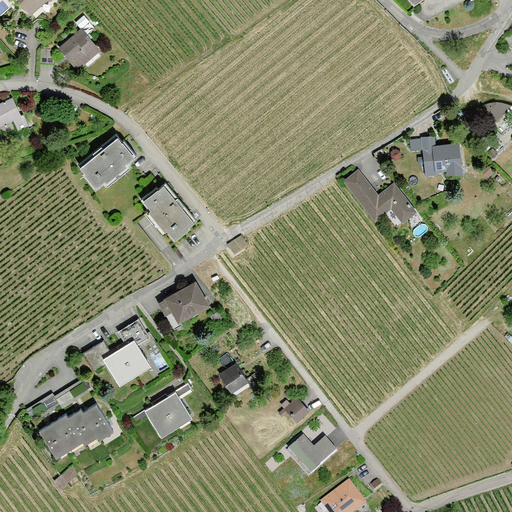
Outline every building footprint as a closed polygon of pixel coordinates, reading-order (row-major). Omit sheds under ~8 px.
[(20,0),(32,15),(51,0),(20,0)] [(83,29),(60,48),(77,70),(100,51),(83,29)] [(14,97),(0,103),(0,126),(16,120),(21,130),(28,127),(14,97)] [(491,103),(484,106),(487,112),(499,122),(511,109),(511,106),(505,104),(499,104),(491,103)] [(469,118),(469,112),(455,118),(459,123),(462,121),(468,129),(474,124),(469,118)] [(117,133),(78,165),(97,187),(106,180),(108,183),(129,166),(127,164),(136,156),(117,133)] [(436,135),(422,136),(422,141),(423,150),(425,174),(448,172),(448,175),(464,173),(462,142),(437,144),(436,135)] [(423,150),(422,141),(413,141),(414,150),(423,150)] [(361,169),(346,181),(377,221),(393,209),(404,224),(419,212),(396,181),(380,194),(361,169)] [(166,181),(142,199),(151,210),(149,212),(166,234),(168,232),(176,242),(199,223),(166,181)] [(240,239),(229,245),(234,252),(244,246),(240,239)] [(197,280),(166,298),(181,323),(211,305),(197,280)] [(128,344),(121,349),(137,376),(152,367),(138,344),(150,336),(140,319),(120,331),(128,344)] [(137,376),(121,349),(113,353),(106,340),(86,352),(97,370),(107,364),(121,386),(137,376)] [(237,363),(220,374),(234,394),(251,383),(237,363)] [(177,392),(162,401),(178,428),(193,419),(177,392)] [(299,398),(287,408),(298,422),(310,412),(299,398)] [(178,428),(162,401),(146,411),(162,438),(178,428)] [(97,404),(84,412),(100,437),(102,440),(114,432),(97,404)] [(84,412),(82,409),(69,417),(85,442),(87,445),(100,437),(84,412)] [(67,414),(54,422),(72,450),(85,442),(69,417),(67,414)] [(72,450),(54,422),(40,431),(58,459),(72,450)] [(305,438),(290,452),(312,476),(338,452),(327,440),(316,450),(305,438)] [(378,481),(371,487),(374,491),(381,485),(378,481)] [(350,482),(322,503),(328,511),(357,511),(367,505),(350,482)]
